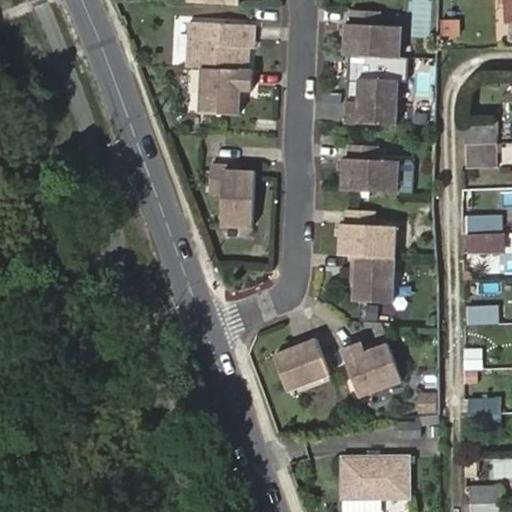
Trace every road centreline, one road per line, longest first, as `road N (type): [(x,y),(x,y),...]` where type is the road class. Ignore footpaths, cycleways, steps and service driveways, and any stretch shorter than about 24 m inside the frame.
road 1 (residential): [(301,0),(291,289),(205,330)]
road 2 (secondary): [(205,330),(80,0)]
road 3 (secondary): [(271,511),(205,330)]
